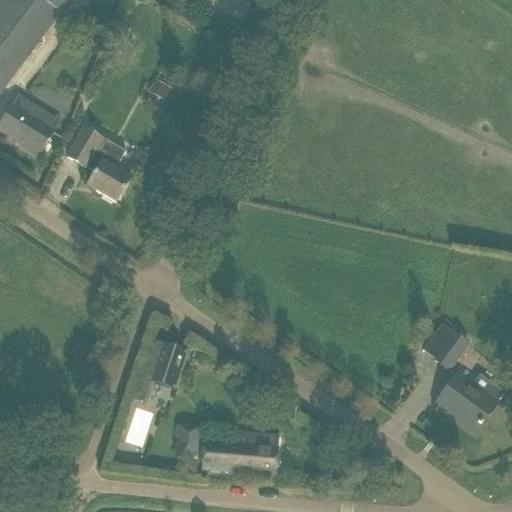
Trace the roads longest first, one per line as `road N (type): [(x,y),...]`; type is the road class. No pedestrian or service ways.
road 1 (residential): [(482,511),(155,290)]
road 2 (tertiary): [(155,290),(261,90),(293,0)]
road 3 (residential): [(376,511),(82,481)]
road 4 (residential): [(82,481),(155,290)]
road 5 (residential): [(155,290),(0,185)]
